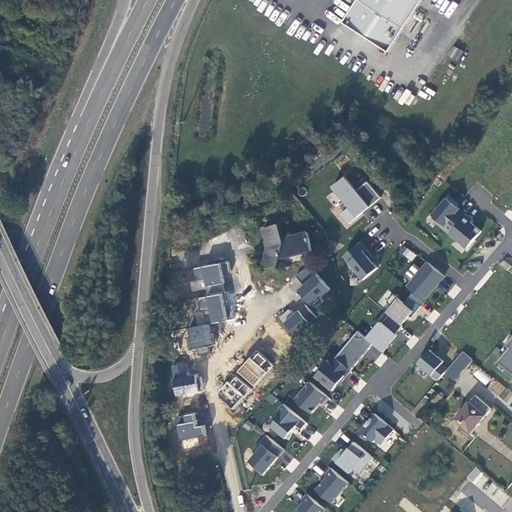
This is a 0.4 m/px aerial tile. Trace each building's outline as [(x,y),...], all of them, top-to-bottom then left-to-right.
[(360,0),(405,29),(423,0),(360,0)] [(448,56),(457,61),(463,52),(453,46),(448,56)] [(380,197),(366,181),(355,190),(342,176),(328,188),(346,207),(340,212),(335,207),(331,210),(346,227),(380,197)] [(457,203),(448,196),(432,215),(439,221),(437,223),(450,234),(466,214),(455,205),(457,203)] [(473,220),(466,214),(450,234),(467,249),(482,231),(471,222),(473,220)] [(312,250),(308,231),(283,237),(280,224),(263,228),(268,248),(265,263),(279,266),(281,258),(282,253),(301,248),(302,253),(312,250)] [(361,281),(379,265),(358,241),(340,256),(361,281)] [(404,245),(399,252),(411,262),(416,255),(404,245)] [(302,253),(301,248),(282,253),(281,258),(302,253)] [(445,276),(428,262),(408,287),(424,301),(445,276)] [(229,263),(192,266),(194,290),(205,289),(205,297),(194,298),(197,326),(187,327),(189,348),(198,347),(198,353),(207,352),(206,345),(213,344),(211,322),(226,321),(223,273),(230,273),(229,263)] [(303,284),(295,291),(310,307),(329,288),(307,265),(296,276),(303,284)] [(289,308),(278,318),(294,338),(317,318),(304,304),(293,313),(289,308)] [(374,344),(359,331),(336,358),(351,370),(374,344)] [(511,373),(511,339),(507,344),(511,348),(499,363),(511,373)] [(254,387),(273,366),(255,350),(236,371),(254,387)] [(444,361),(430,350),(418,364),(438,381),(446,372),(448,369),(442,364),(444,361)] [(455,380),(473,359),(463,351),(448,369),(446,372),(455,380)] [(381,353),(374,362),(380,366),(387,357),(381,353)] [(351,370),(336,358),(335,357),(330,363),(327,360),(320,367),(322,369),(316,377),(333,391),(339,383),(340,384),(351,370)] [(168,367),(176,398),(203,391),(198,373),(188,375),(185,363),(168,367)] [(473,375),(486,385),(490,379),(478,369),(473,375)] [(216,395),(233,409),(251,388),(234,374),(216,395)] [(328,397),(311,382),(295,400),(311,414),(321,402),(323,403),(328,397)] [(471,433),(492,408),(476,395),(456,419),(471,433)] [(418,416),(430,402),(424,397),(413,412),(418,416)] [(307,423),(284,404),(279,411),(283,414),(272,426),(279,432),(278,434),(288,439),(292,432),(297,426),(302,430),(307,423)] [(372,412),(356,432),(384,453),(399,434),(372,412)] [(183,414),(184,424),(177,425),(178,439),(206,437),(205,425),(197,426),(196,414),(183,414)] [(285,450),(267,435),(254,451),(257,454),(250,461),(258,467),(256,469),(264,475),(285,450)] [(205,438),(182,439),(183,447),(205,446),(205,438)] [(373,457),(355,442),(346,452),(343,449),(334,459),(351,473),(354,468),(360,473),(373,457)] [(348,481),(330,466),(323,474),(325,475),(315,488),(331,501),(348,481)] [(323,511),(326,509),(308,494),(303,501),(305,502),(296,511),(323,511)]
